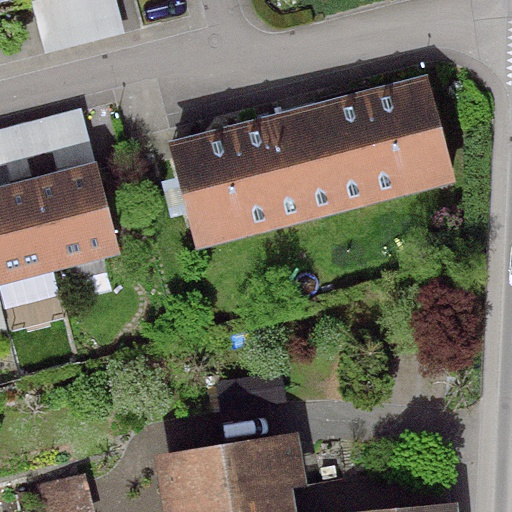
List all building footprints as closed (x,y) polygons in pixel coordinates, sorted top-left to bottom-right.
[(116,0),(33,0),(32,1),(45,52),(125,32),(116,0)] [(442,182),(417,93),(175,158),(199,248),(442,182)] [(0,128),(0,187),(95,161),(80,107),(0,128)] [(0,285),(120,253),(95,161),(0,187),(0,285)] [(297,511),(287,452),(159,473),(165,511),(297,511)] [(29,486),(33,511),(90,511),(85,478),(29,486)]
